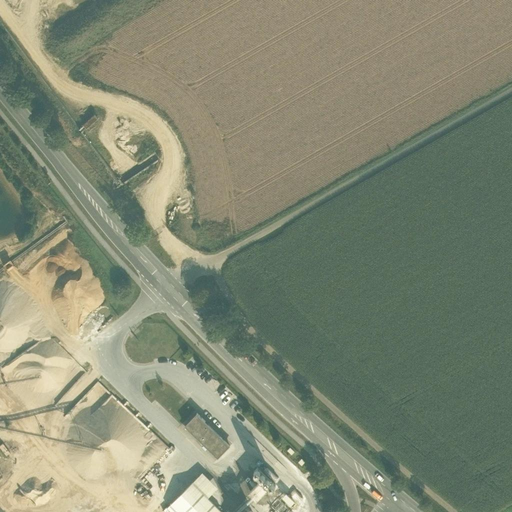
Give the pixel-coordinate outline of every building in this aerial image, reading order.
[(95,113),(83,123),(86,127),(98,117),(95,113)] [(197,414),(185,427),(218,459),(231,446),(197,414)] [(203,473),(166,509),(168,511),(220,511),(208,499),(218,489),(203,473)] [(259,481),(248,494),(256,501),(268,488),(259,481)] [(284,495),(288,503),(300,497),(297,489),(284,495)]
